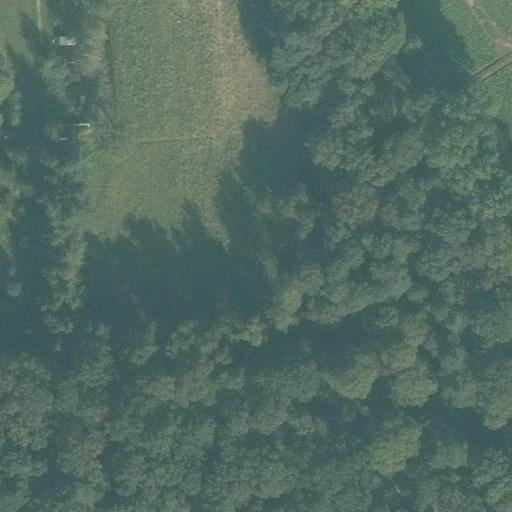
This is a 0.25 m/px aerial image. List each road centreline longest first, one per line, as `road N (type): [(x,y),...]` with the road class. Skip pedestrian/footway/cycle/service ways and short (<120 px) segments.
road 1 (unclassified): [(457,511),(0,404)]
road 2 (unclassified): [(511,249),(349,0)]
